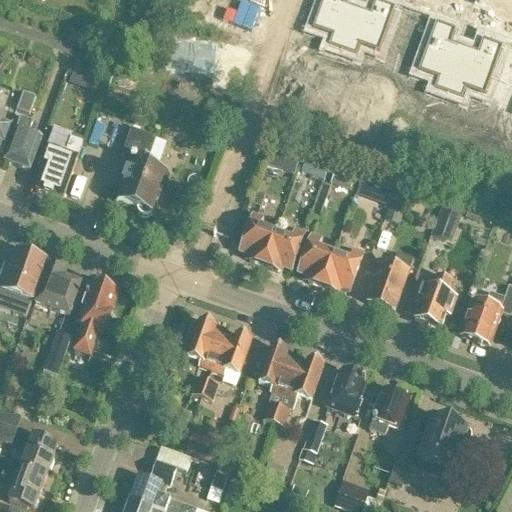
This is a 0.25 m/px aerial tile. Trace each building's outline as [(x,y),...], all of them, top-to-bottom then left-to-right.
[(204,0),(199,17),(232,28),(241,0),(204,0)] [(324,0),(312,34),(332,41),(328,52),(342,56),(357,15),(343,10),(346,0),(324,0)] [(357,15),(342,56),(355,61),(358,51),(394,64),(402,43),(386,37),(394,14),(375,7),(370,20),(357,15)] [(435,29),(418,77),(438,84),(434,95),(448,99),(464,53),(450,48),(455,36),(435,29)] [(217,49),(167,44),(164,73),(214,78),(217,49)] [(464,53),(448,99),(461,104),(465,94),(500,107),(507,86),(492,80),(501,52),(482,46),(478,58),(464,53)] [(325,104),(329,93),(321,90),(317,102),(325,104)] [(325,104),(332,107),(336,95),(329,93),(325,104)] [(29,120),(35,103),(23,98),(17,115),(29,120)] [(28,140),(32,127),(20,122),(3,168),(30,178),(42,145),(28,140)] [(4,150),(10,133),(0,128),(0,151),(1,149),(4,150)] [(436,131),(428,129),(424,140),(432,143),(436,131)] [(444,134),(436,131),(432,143),(440,145),(444,134)] [(141,222),(143,222),(145,222),(147,222),(148,222),(150,221),(151,220),(152,219),(154,220),(167,183),(154,179),(156,174),(151,172),(153,167),(147,165),(154,144),(130,136),(122,157),(133,161),(117,207),(137,214),(137,215),(137,216),(137,217),(138,219),(139,220),(140,221),(141,222)] [(61,206),(82,148),(71,144),(66,157),(62,155),(61,158),(46,153),(38,174),(43,176),(35,197),(61,206)] [(275,157),(269,171),(295,181),(300,166),(275,157)] [(349,195),(353,185),(335,178),(331,189),(349,195)] [(408,200),(395,195),(393,201),(392,201),(384,226),(398,231),(407,206),(406,206),(408,200)] [(265,200),(255,196),(251,208),(260,212),(265,200)] [(451,248),(462,216),(444,210),(442,215),(440,214),(431,241),(451,248)] [(263,272),(275,240),(259,234),(263,225),(253,221),(241,254),(250,257),(248,263),(250,267),(263,272)] [(290,245),(275,240),(263,272),(278,277),(281,275),(283,269),(292,272),(304,239),(294,236),(290,245)] [(308,288),(321,293),(333,261),(318,255),(321,246),(311,242),(300,275),(308,278),(306,284),(308,288)] [(333,261),(321,293),(335,298),(340,296),(342,290),(351,293),(362,260),(352,257),(349,266),(333,261)] [(0,313),(25,322),(44,268),(17,258),(9,280),(3,278),(0,286),(0,313)] [(408,279),(413,265),(397,260),(392,274),(377,269),(371,285),(374,286),(366,309),(394,319),(408,279)] [(69,322),(81,289),(62,282),(63,278),(61,273),(53,270),(48,273),(35,309),(69,322)] [(450,322),(456,305),(446,302),(451,287),(436,282),(431,296),(421,292),(415,310),(419,311),(414,326),(440,335),(445,321),(450,322)] [(106,331),(117,298),(112,296),(113,292),(100,288),(98,292),(92,289),(87,303),(86,302),(77,329),(83,331),(74,356),(91,362),(96,350),(93,350),(96,341),(98,341),(102,329),(106,331)] [(511,322),(511,320),(511,294),(508,293),(504,305),(489,300),(484,313),(472,309),(460,342),(465,344),(467,340),(474,342),(472,347),(477,349),(480,352),(484,351),(489,353),(497,329),(501,327),(499,323),(501,319),(511,322)] [(199,373),(212,378),(225,342),(215,338),(216,335),(200,329),(188,362),(202,367),(199,373)] [(71,343),(57,338),(43,376),(57,381),(71,343)] [(234,345),(225,342),(212,378),(225,383),(227,376),(241,381),(253,348),(235,342),(234,345)] [(262,426),(274,431),(296,368),(287,364),(288,361),(272,355),(260,388),(274,393),(262,426)] [(296,368),(274,431),(283,434),(289,417),(293,418),(299,402),(313,407),(324,374),(307,367),(305,371),(296,368)] [(360,408),(367,389),(361,387),(342,380),(330,414),(355,423),(356,421),(359,422),(363,409),(360,408)] [(196,384),(191,400),(202,404),(208,388),(196,384)] [(218,391),(208,388),(202,404),(212,408),(218,391)] [(401,436),(412,405),(386,395),(371,436),(387,442),(391,432),(401,436)] [(185,431),(190,418),(168,411),(164,423),(185,431)] [(469,437),(468,437),(435,425),(433,432),(426,430),(416,456),(415,456),(409,473),(452,489),(456,478),(454,477),(464,448),(466,449),(467,449),(468,449),(469,448),(470,447),(471,446),(472,445),(472,444),(473,443),(473,442),(472,441),(472,439),(471,438),(470,437),(469,437)] [(327,432),(313,426),(302,456),(317,461),(327,432)] [(17,436),(0,429),(0,446),(11,451),(17,436)] [(192,439),(185,460),(215,470),(222,449),(192,439)] [(22,469),(47,478),(57,450),(32,441),(22,469)] [(34,511),(47,478),(22,469),(8,507),(22,511),(34,511)] [(401,492),(405,479),(393,474),(388,487),(401,492)] [(129,507),(143,511),(189,511),(159,501),(162,491),(170,494),(174,483),(153,476),(150,486),(138,482),(129,507)] [(222,498),(227,484),(215,480),(211,494),(222,498)] [(363,511),(369,498),(342,488),(333,511),(363,511)]
